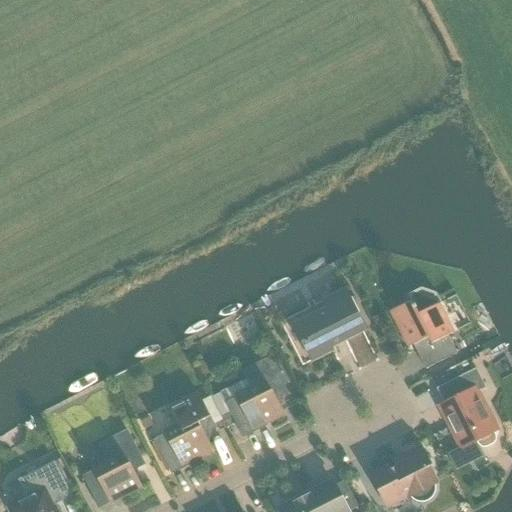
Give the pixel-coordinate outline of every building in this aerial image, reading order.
[(408,295),(411,301),(392,311),(412,350),(416,349),(426,370),(458,353),(449,335),(456,332),(442,305),(443,305),(437,293),(422,288),(408,295)] [(344,291),(324,301),(328,310),(297,325),(315,360),(334,351),(332,346),(364,330),(344,291)] [(270,358),(257,364),(250,368),(243,372),(247,379),(221,393),(226,403),(244,438),(267,426),(265,423),(283,414),(284,417),(286,416),(278,402),(280,395),(287,392),(284,385),(291,382),(281,362),(274,365),(270,358)] [(437,389),(445,404),(440,406),(462,449),(477,441),(479,444),(482,447),(486,447),(494,443),(496,440),(496,436),(494,432),(498,430),(494,423),(496,422),(488,407),(486,408),(478,392),(486,388),(476,369),(437,389)] [(195,396),(188,399),(188,400),(172,408),(175,415),(179,422),(175,424),(177,429),(155,440),(172,474),(196,462),(194,460),(212,450),(213,453),(215,453),(207,438),(209,432),(216,428),(212,421),(202,401),(199,394),(195,396)] [(101,444),(108,459),(106,465),(84,476),(100,508),(110,502),(112,505),(113,504),(111,502),(141,487),(142,490),(143,489),(136,474),(138,468),(145,465),(128,430),(101,444)] [(396,464),(398,467),(374,479),(387,504),(409,493),(410,495),(412,499),(416,501),(420,502),(424,502),(429,501),(432,498),(435,495),(436,491),(436,486),(434,482),(427,468),(431,466),(423,450),(396,464)] [(55,462),(19,480),(28,497),(9,507),(11,511),(57,511),(54,505),(72,496),(55,462)] [(323,492),(322,488),(280,509),(281,511),(347,511),(334,486),(323,492)]
